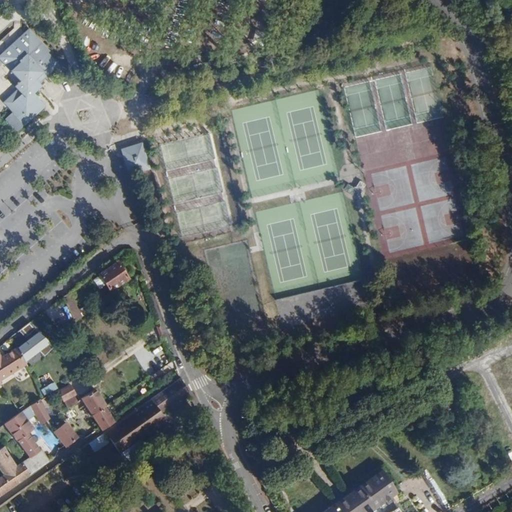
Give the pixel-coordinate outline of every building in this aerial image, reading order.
[(38,87),(36,85),(46,76),(58,65),(48,53),(50,51),(28,29),(25,32),(0,55),(0,60),(20,82),(14,87),(17,90),(3,102),(12,112),(5,119),(17,133),(45,106),(33,92),(38,87)] [(134,145),(124,147),(126,153),(121,154),(126,172),(145,166),(141,153),(140,148),(135,150),(134,145)] [(99,274),(100,276),(106,285),(110,290),(128,278),(117,262),(99,274)] [(106,285),(100,276),(94,279),(100,288),(106,285)] [(69,292),(63,297),(76,323),(82,318),(69,292)] [(0,381),(26,364),(18,347),(2,358),(0,354),(0,381)] [(180,378),(150,399),(104,434),(119,455),(165,420),(160,413),(188,393),(181,381),(180,378)] [(70,386),(58,393),(63,402),(75,395),(70,386)] [(100,408),(103,406),(92,388),(77,398),(81,405),(87,414),(99,407),(100,408)] [(39,399),(29,407),(42,424),(49,419),(51,417),(40,400),(39,399)] [(85,416),(87,414),(81,405),(77,407),(79,410),(80,409),(85,416)] [(98,430),(110,422),(100,408),(99,407),(87,414),(96,428),(98,430)] [(20,413),(5,423),(10,430),(25,420),(20,413)] [(10,430),(29,457),(39,451),(33,443),(27,434),(33,430),(25,420),(10,430)] [(53,432),(66,447),(77,439),(65,422),(53,431),(53,432)] [(0,448),(0,469),(3,475),(16,466),(4,446),(0,448)] [(22,463),(30,475),(44,465),(49,462),(41,449),(39,451),(29,457),(22,463)] [(0,476),(0,495),(30,475),(22,463),(16,466),(3,475),(0,476)] [(400,511),(391,497),(396,493),(383,470),(344,498),(338,501),(323,511),(400,511)] [(422,470),(403,482),(409,490),(427,478),(422,470)]
